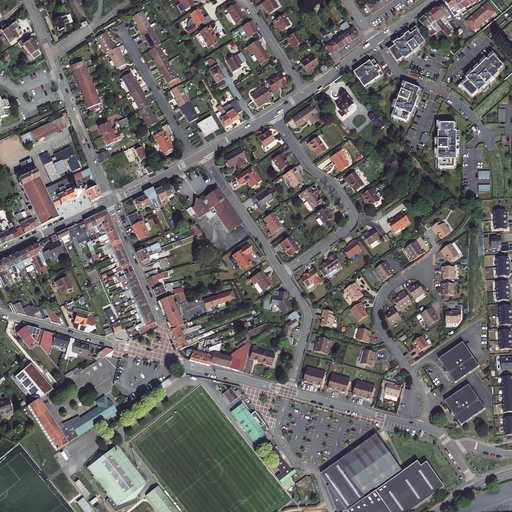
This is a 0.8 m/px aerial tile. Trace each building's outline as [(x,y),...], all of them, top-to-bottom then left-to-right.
[(177,0),(180,4),(177,5),(181,12),(184,10),(185,10),(189,8),(194,5),(190,0),(177,0)] [(265,7),(269,13),(278,8),(274,1),(275,0),(274,0),(267,0),(262,4),(264,7),(265,7)] [(371,0),(373,1),(378,9),(385,5),(381,0),(371,0)] [(453,0),(449,0),(445,3),(455,17),(458,14),(457,13),(460,11),(453,0)] [(453,0),(460,11),(465,8),(459,0),(453,0)] [(467,8),(471,5),(467,0),(459,0),(465,8),(465,9),(467,8)] [(373,1),(366,5),(372,14),(378,9),(373,1)] [(240,11),(241,11),(236,3),(226,10),(229,13),(225,15),(230,23),(233,20),(236,24),(245,19),(240,11)] [(485,5),(483,8),(491,17),(496,13),(488,3),(485,5)] [(443,6),(438,9),(447,22),(449,21),(447,19),(450,16),(443,6)] [(190,15),(192,18),(190,19),(188,22),(188,23),(187,25),(187,27),(188,29),(186,30),(189,34),(197,29),(195,26),(196,25),(197,26),(201,24),(203,27),(212,21),(208,15),(203,18),(200,13),(202,12),(199,8),(190,15)] [(441,30),(448,38),(451,34),(444,26),(448,23),(447,22),(438,9),(437,8),(429,14),(436,23),(441,30)] [(483,8),(477,13),(485,22),(491,17),(483,8)] [(137,26),(136,26),(141,34),(151,28),(142,12),(132,17),(137,26)] [(477,13),(471,17),(480,27),(485,22),(477,13)] [(276,25),(281,31),(290,26),(285,19),(286,18),(284,14),(273,21),(276,25)] [(436,33),(441,30),(436,23),(429,14),(424,18),(431,27),(436,33)] [(69,15),(54,21),(59,31),(64,29),(63,26),(72,22),(69,15)] [(471,17),(466,22),(474,32),(480,27),(471,17)] [(420,23),(422,25),(425,30),(431,37),(436,33),(431,27),(424,18),(419,21),(420,23)] [(254,24),(252,21),(242,27),(249,38),(258,32),(253,25),(254,24)] [(345,34),(350,41),(356,37),(346,22),(339,26),(340,27),(341,29),(345,34)] [(13,32),(19,28),(15,23),(9,27),(8,25),(1,30),(10,43),(17,38),(13,32)] [(212,30),(209,26),(199,32),(207,44),(207,43),(210,47),(217,42),(215,38),(216,38),(211,31),(212,30)] [(141,34),(145,41),(146,41),(151,50),(158,46),(160,45),(151,28),(141,34)] [(395,47),(389,51),(397,63),(403,59),(404,60),(405,60),(410,56),(420,49),(419,47),(425,43),(419,35),(417,31),(413,34),(410,36),(409,33),(404,37),(405,37),(403,38),(400,41),(399,42),(398,41),(393,44),(395,47)] [(289,42),(294,49),(302,43),(296,32),(286,38),(288,42),(289,42)] [(105,54),(107,53),(115,48),(111,41),(110,42),(105,33),(96,38),(105,54)] [(332,42),(337,50),(344,46),(338,38),(335,40),(330,33),(327,35),(329,37),(332,42)] [(338,38),(344,46),(350,41),(345,34),(338,38)] [(393,44),(386,48),(389,51),(395,47),(393,44),(398,41),(399,42),(400,41),(398,38),(392,43),(393,44)] [(31,41),(30,39),(28,40),(29,42),(24,46),(30,55),(31,55),(33,59),(40,55),(37,50),(38,50),(31,41)] [(261,47),(257,40),(246,47),(251,54),(253,53),(260,65),(269,59),(264,51),(263,52),(260,48),(261,47)] [(332,42),(326,47),(331,54),(337,50),(332,42)] [(151,50),(149,51),(154,60),(153,60),(157,68),(167,62),(158,46),(151,50)] [(116,69),(126,64),(121,55),(122,55),(118,47),(115,48),(107,53),(116,69)] [(9,57),(13,54),(11,52),(7,54),(1,57),(4,61),(9,58),(9,57)] [(239,65),(247,61),(241,52),(226,61),(233,72),(241,68),(239,65)] [(311,70),(310,70),(318,64),(312,56),(300,64),(307,73),(311,70)] [(467,82),(462,87),(466,91),(472,98),(478,92),(479,93),(482,91),(486,86),(489,84),(494,80),(499,74),(498,73),(504,68),(497,60),(494,57),(490,60),(489,59),(487,61),(482,65),(480,67),(475,72),(473,74),(466,80),(467,82)] [(72,66),(71,67),(74,74),(86,69),(83,62),(80,63),(79,59),(71,63),(72,66)] [(210,59),(206,62),(210,68),(211,68),(212,70),(209,71),(216,84),(222,80),(224,79),(220,71),(220,70),(219,67),(217,67),(213,60),(211,61),(210,59)] [(355,73),(354,73),(365,88),(370,84),(375,81),(381,77),(384,74),(378,66),(374,60),(371,63),(370,62),(365,66),(360,69),(355,73)] [(162,75),(167,84),(177,78),(167,62),(157,68),(161,75),(162,75)] [(76,81),(88,76),(86,69),(74,74),(75,77),(74,77),(76,81)] [(466,80),(473,74),(471,71),(467,76),(467,77),(458,85),(459,87),(458,88),(464,93),(466,91),(462,87),(467,82),(466,80)] [(127,88),(130,95),(141,89),(136,81),(135,82),(130,73),(121,78),(123,81),(120,83),(124,89),(127,88)] [(280,74),(267,83),(273,92),(282,87),(283,89),(288,85),(280,74)] [(79,88),(91,83),(88,76),(76,81),(77,85),(78,85),(79,88)] [(216,84),(219,88),(225,84),(222,80),(216,84)] [(81,95),(94,90),(91,83),(79,88),(80,90),(80,91),(81,95)] [(175,100),(179,107),(189,102),(180,85),(171,90),(176,99),(175,100)] [(411,87),(407,85),(405,89),(404,92),(402,92),(398,103),(395,109),(397,110),(394,117),(399,119),(406,122),(409,115),(410,115),(413,109),(415,103),(417,98),(416,97),(418,90),(411,87)] [(262,105),(261,104),(271,98),(263,86),(258,90),(259,91),(251,96),(258,108),(262,105)] [(130,95),(140,111),(148,106),(149,106),(144,97),(145,96),(141,89),(130,95)] [(85,102),(97,97),(94,90),(81,95),(83,99),(84,99),(85,102)] [(88,108),(90,112),(102,107),(100,104),(97,97),(85,102),(88,109),(88,108)] [(340,115),(341,117),(343,117),(348,112),(347,111),(354,106),(353,105),(354,103),(352,101),(350,101),(346,97),(342,101),(342,102),(340,103),(341,104),(337,108),(341,112),(340,113),(340,115)] [(0,125),(0,126),(0,124),(0,119),(8,116),(5,109),(9,108),(6,101),(0,103),(0,125)] [(226,115),(231,124),(238,120),(236,115),(242,112),(235,101),(222,109),(226,115)] [(179,107),(183,115),(184,114),(189,123),(198,118),(189,102),(179,107)] [(140,111),(139,112),(148,128),(158,122),(154,115),(153,115),(148,106),(140,111)] [(224,128),(231,124),(226,115),(222,109),(220,106),(216,108),(219,112),(215,115),(224,128)] [(312,124),(318,120),(312,110),(309,107),(291,119),(297,127),(308,120),(312,124)] [(211,117),(197,125),(204,136),(217,128),(211,117)] [(67,125),(63,118),(32,132),(35,140),(67,125)] [(126,118),(118,122),(121,128),(130,125),(126,118)] [(111,130),(108,123),(98,128),(102,137),(116,131),(116,129),(114,130),(114,129),(111,130)] [(445,125),(441,125),(440,129),(439,129),(439,140),(439,146),(438,150),(438,156),(438,161),(440,161),(440,168),(446,169),(455,169),(455,161),(457,161),(457,157),(457,151),(457,148),(457,142),(457,139),(457,133),(455,133),(455,125),(445,125)] [(417,131),(410,129),(407,136),(414,139),(417,131)] [(116,131),(102,137),(106,146),(121,140),(118,134),(118,135),(116,131)] [(163,131),(154,136),(164,154),(173,149),(170,143),(169,144),(164,135),(165,134),(163,131)] [(33,142),(35,140),(32,132),(29,134),(29,133),(21,137),(25,146),(33,142)] [(257,138),(264,147),(274,140),(268,132),(261,136),(260,135),(257,138)] [(430,137),(423,134),(420,142),(427,144),(430,137)] [(317,137),(307,144),(311,150),(313,149),(318,156),(326,150),(322,145),(322,144),(317,137)] [(134,147),(140,161),(146,158),(139,145),(134,147)] [(67,174),(80,168),(70,147),(53,155),(55,158),(51,160),(48,153),(43,155),(55,180),(60,178),(58,174),(65,170),(67,174)] [(124,151),(129,163),(137,159),(131,148),(124,151)] [(236,164),(239,169),(245,165),(242,160),(245,158),(239,149),(223,158),(229,168),(236,164)] [(97,155),(100,162),(110,158),(107,151),(97,155)] [(336,167),(339,172),(348,166),(344,160),(346,158),(341,151),(340,151),(338,152),(331,158),(336,166),(336,167)] [(272,160),(280,171),(289,165),(284,158),(284,157),(282,153),(272,160)] [(55,180),(43,155),(39,157),(51,182),(55,180)] [(23,171),(15,175),(29,204),(26,206),(37,228),(58,218),(53,208),(60,205),(61,206),(70,201),(79,196),(86,193),(90,202),(99,198),(100,196),(89,168),(46,189),(45,190),(30,159),(20,164),(23,171)] [(101,162),(106,176),(115,173),(116,175),(121,173),(118,165),(109,168),(107,160),(101,162)] [(440,172),(446,172),(446,169),(440,168),(440,161),(438,161),(436,161),(436,170),(440,170),(440,172)] [(248,183),(251,188),(260,181),(250,167),(235,178),(240,185),(244,181),(245,182),(246,183),(247,183),(248,183)] [(287,178),(293,188),(302,181),(298,175),(299,173),(295,167),(284,175),(287,178)] [(350,184),(355,191),(363,185),(354,172),(351,174),(344,179),(348,185),(350,184)] [(115,173),(106,177),(112,190),(121,186),(115,173)] [(166,198),(174,194),(168,184),(161,188),(166,198)] [(219,194),(220,193),(216,187),(210,191),(211,193),(208,195),(207,193),(202,197),(203,199),(200,200),(198,200),(195,202),(194,205),(195,206),(191,209),(191,207),(186,210),(191,217),(195,214),(199,219),(205,215),(210,211),(211,213),(214,214),(216,212),(217,214),(229,232),(242,223),(222,196),(221,197),(219,194)] [(309,187),(299,194),(302,199),(304,197),(312,209),(322,203),(318,197),(317,198),(313,191),(312,192),(309,187)] [(149,206),(151,209),(160,205),(154,191),(152,188),(143,192),(144,196),(149,206)] [(161,206),(162,205),(161,202),(164,200),(164,199),(166,198),(161,188),(154,191),(160,205),(161,206)] [(260,206),(260,207),(272,199),(267,191),(266,191),(264,188),(250,198),(254,205),(255,204),(257,203),(260,206)] [(370,208),(379,201),(375,195),(377,194),(373,189),(362,196),(365,201),(366,201),(367,203),(370,208)] [(133,201),(137,210),(142,207),(143,209),(149,206),(144,196),(142,197),(133,201)] [(37,228),(26,206),(22,199),(20,200),(25,211),(21,213),(30,231),(37,228)] [(21,213),(17,205),(15,207),(19,215),(15,216),(21,227),(15,230),(18,237),(30,231),(21,213)] [(327,211),(328,211),(325,207),(316,213),(323,224),(332,218),(327,211)] [(101,225),(110,221),(107,213),(103,211),(92,217),(96,226),(97,228),(98,231),(101,230),(101,225)] [(210,211),(205,215),(209,220),(217,214),(216,212),(214,214),(211,213),(210,211)] [(494,221),(506,221),(506,211),(493,212),(494,221)] [(136,213),(127,217),(131,226),(142,221),(143,220),(141,215),(138,216),(136,213)] [(268,228),(272,234),(282,227),(272,213),(263,219),(269,227),(268,228)] [(387,223),(395,233),(400,229),(401,230),(411,224),(404,213),(396,218),(396,219),(397,220),(394,221),(393,219),(387,223)] [(92,228),(96,226),(92,217),(88,219),(92,228)] [(88,236),(94,233),(92,228),(88,219),(83,221),(87,230),(86,231),(88,236)] [(18,237),(15,230),(11,223),(8,225),(7,224),(6,222),(5,221),(4,221),(1,222),(0,221),(0,228),(7,242),(18,237)] [(86,231),(87,230),(83,221),(76,225),(66,229),(70,237),(71,241),(72,242),(81,263),(86,260),(83,253),(82,254),(78,245),(85,241),(86,244),(90,242),(88,236),(86,231)] [(100,233),(104,232),(103,230),(113,226),(110,221),(101,225),(101,230),(98,231),(100,233)] [(137,234),(140,240),(149,235),(147,231),(144,224),(143,223),(142,221),(131,226),(134,233),(136,232),(137,234)] [(507,230),(506,221),(494,221),(494,231),(507,230)] [(438,235),(441,240),(451,233),(444,224),(442,225),(440,222),(431,228),(436,234),(437,234),(438,235)] [(101,235),(100,236),(100,237),(115,231),(113,226),(103,230),(104,232),(100,233),(101,235)] [(197,226),(192,228),(194,233),(195,235),(201,232),(197,226)] [(55,235),(61,247),(64,246),(65,246),(62,241),(61,238),(64,237),(65,239),(68,238),(70,237),(66,229),(55,235)] [(363,236),(369,246),(380,239),(374,230),(369,234),(368,233),(363,236)] [(103,241),(117,235),(115,231),(100,237),(99,238),(98,238),(100,242),(103,241)] [(60,253),(63,251),(61,247),(55,235),(50,237),(53,244),(51,245),(51,244),(46,246),(48,251),(42,254),(45,260),(51,257),(60,253)] [(103,241),(105,246),(118,239),(117,235),(103,241)] [(286,248),(291,256),(299,250),(290,237),(279,244),(283,250),(286,248)] [(501,237),(491,238),(491,249),(502,249),(502,252),(509,251),(509,245),(502,246),(501,237)] [(105,246),(107,250),(121,244),(118,239),(105,246)] [(344,251),(349,259),(361,251),(360,249),(356,243),(354,241),(349,245),(350,247),(348,248),(344,251)] [(406,249),(414,261),(423,254),(420,249),(419,248),(420,247),(416,242),(406,249)] [(158,243),(135,253),(138,258),(147,254),(160,248),(161,248),(158,243)] [(44,267),(42,263),(45,261),(45,260),(42,254),(37,244),(30,247),(40,268),(41,272),(43,275),(48,273),(45,267),(44,267)] [(108,255),(111,254),(122,248),(121,244),(107,250),(104,252),(105,255),(107,254),(108,255)] [(232,256),(242,270),(252,263),(246,255),(252,251),(248,244),(241,249),(242,249),(232,256)] [(445,256),(446,258),(450,263),(459,256),(451,244),(440,252),(444,257),(445,256)] [(31,264),(34,263),(37,269),(40,268),(30,247),(24,250),(31,264)] [(111,254),(113,259),(125,253),(122,248),(111,254)] [(147,254),(138,258),(142,268),(151,264),(149,259),(148,257),(157,253),(162,251),(160,248),(147,254)] [(25,268),(27,273),(33,269),(31,264),(24,250),(17,253),(25,268)] [(206,252),(208,260),(217,258),(214,253),(214,252),(209,253),(208,251),(206,252)] [(17,253),(12,255),(18,268),(19,271),(25,268),(17,253)] [(113,259),(115,263),(127,258),(125,253),(113,259)] [(13,274),(15,278),(18,276),(17,274),(15,270),(18,268),(12,255),(6,258),(13,274)] [(336,268),(337,270),(342,267),(334,255),(328,259),(329,260),(322,266),(328,274),(336,268)] [(12,279),(11,276),(13,274),(6,258),(0,261),(0,262),(6,274),(9,281),(12,279)] [(113,264),(115,269),(129,262),(127,258),(115,263),(113,264)] [(159,260),(162,268),(168,266),(166,258),(159,260)] [(497,268),(509,267),(509,258),(496,258),(497,268)] [(114,275),(116,274),(131,267),(129,262),(115,269),(112,270),(114,275)] [(384,282),(393,275),(389,270),(389,269),(390,268),(386,263),(375,270),(384,282)] [(86,272),(87,275),(89,275),(96,272),(94,267),(86,272)] [(133,271),(131,267),(116,274),(117,278),(133,271)] [(443,273),(443,279),(454,279),(454,268),(441,267),(441,271),(443,271),(443,273)] [(510,276),(509,267),(497,268),(497,277),(510,276)] [(314,283),(317,287),(323,283),(313,269),(306,274),(307,275),(301,280),(307,288),(314,283)] [(119,283),(135,276),(133,271),(117,278),(117,279),(119,283)] [(147,279),(155,276),(152,271),(145,274),(147,279)] [(257,283),(263,291),(273,285),(269,279),(268,280),(262,271),(250,279),(254,285),(257,283)] [(147,279),(152,291),(160,287),(158,281),(162,279),(163,278),(161,273),(158,274),(155,276),(147,279)] [(119,283),(121,288),(122,288),(137,281),(135,276),(119,283)] [(58,285),(62,293),(72,288),(66,277),(55,282),(57,286),(58,285)] [(122,288),(124,292),(139,285),(137,281),(122,288)] [(497,292),(509,291),(509,282),(496,282),(497,292)] [(155,297),(172,290),(170,283),(168,284),(164,285),(162,286),(160,287),(152,291),(155,297)] [(345,290),(353,302),(362,296),(359,291),(358,290),(359,289),(356,283),(345,290)] [(411,287),(407,289),(415,300),(424,293),(418,284),(413,287),(411,288),(411,287)] [(443,290),(443,296),(454,296),(454,284),(441,284),(441,288),(443,288),(443,290)] [(125,297),(129,295),(141,290),(139,285),(124,292),(123,292),(125,297)] [(129,295),(131,300),(143,294),(141,290),(129,295)] [(235,299),(233,291),(203,301),(206,309),(235,299)] [(399,296),(398,297),(393,301),(400,310),(411,302),(404,291),(399,295),(399,296)] [(510,300),(509,291),(497,292),(497,301),(510,300)] [(278,306),(279,307),(278,307),(282,313),(292,306),(288,302),(286,300),(287,294),(280,292),(279,298),(272,297),(271,301),(271,304),(272,305),(278,306)] [(131,305),(133,304),(145,299),(143,294),(131,300),(128,301),(129,305),(130,306),(131,305)] [(174,304),(170,296),(159,301),(162,309),(168,323),(178,318),(179,318),(174,306),(170,308),(169,306),(174,304)] [(134,306),(135,309),(147,303),(145,299),(133,304),(134,306)] [(271,304),(271,301),(264,299),(262,309),(271,310),(272,305),(271,304)] [(13,305),(17,313),(25,315),(22,309),(19,303),(13,305)] [(135,309),(137,314),(149,308),(147,303),(135,309)] [(350,310),(358,322),(368,316),(364,311),(363,309),(365,309),(361,303),(350,310)] [(22,309),(25,315),(35,318),(31,310),(29,306),(22,309)] [(499,316),(511,315),(511,306),(499,307),(499,316)] [(43,320),(38,310),(36,307),(31,310),(35,318),(43,320)] [(45,311),(51,322),(60,325),(52,308),(47,310),(45,311)] [(137,314),(139,318),(151,313),(149,308),(137,314)] [(390,312),(385,316),(391,325),(401,318),(394,308),(390,310),(391,311),(390,312)] [(429,327),(430,326),(437,322),(438,320),(435,316),(434,314),(435,313),(432,308),(421,315),(429,327)] [(38,310),(43,320),(46,319),(41,309),(38,310)] [(323,320),(321,325),(332,328),(333,324),(335,317),(332,316),(333,313),(329,312),(326,311),(323,310),(321,318),(323,318),(323,320)] [(287,316),(291,321),(286,325),(282,338),(292,345),(293,339),(289,338),(291,329),(298,325),(297,323),(299,322),(297,319),(299,318),(295,311),(287,316)] [(452,312),(446,312),(446,324),(458,323),(458,321),(461,321),(461,311),(454,311),(454,312),(452,312)] [(91,315),(87,316),(86,316),(77,313),(76,313),(74,322),(80,323),(80,324),(85,325),(85,324),(92,326),(95,324),(91,315)] [(139,318),(141,323),(153,317),(151,313),(139,318)] [(511,324),(511,318),(511,315),(499,316),(500,325),(511,324)] [(138,330),(140,334),(157,326),(153,317),(141,323),(137,325),(139,330),(138,330)] [(181,326),(178,318),(168,323),(167,323),(168,327),(175,324),(177,323),(179,327),(181,326)] [(110,326),(114,334),(124,329),(120,320),(117,321),(116,319),(109,322),(110,326)] [(104,330),(106,336),(112,333),(108,323),(102,326),(104,330)] [(186,330),(189,329),(186,324),(184,325),(181,326),(179,327),(170,331),(172,336),(186,330)] [(235,347),(237,350),(251,341),(265,331),(269,329),(266,324),(243,334),(247,339),(235,347)] [(24,327),(30,334),(32,335),(33,328),(26,326),(24,327)] [(172,336),(174,341),(188,335),(195,332),(199,330),(198,326),(189,329),(186,330),(172,336)] [(30,334),(24,327),(17,333),(30,349),(32,348),(30,345),(32,343),(28,337),(31,335),(30,334)] [(129,340),(133,338),(129,331),(133,329),(132,327),(125,330),(129,340)] [(360,329),(357,340),(369,344),(370,340),(369,339),(369,338),(371,332),(360,329)] [(55,334),(43,331),(40,341),(40,343),(39,346),(48,356),(52,344),(55,334)] [(500,341),(511,340),(511,331),(499,332),(500,341)] [(174,341),(176,345),(190,339),(196,337),(195,332),(188,335),(174,341)] [(70,338),(55,334),(52,344),(67,348),(70,338)] [(176,345),(179,351),(193,344),(199,342),(196,337),(190,339),(176,345)] [(429,346),(422,337),(413,343),(417,348),(417,349),(416,350),(418,354),(429,346)] [(71,357),(72,352),(87,356),(90,347),(73,342),(74,339),(70,338),(67,348),(65,355),(67,356),(71,357)] [(511,349),(511,342),(511,340),(500,341),(500,350),(511,349)] [(228,369),(242,373),(250,345),(251,341),(237,350),(226,358),(231,358),(228,369)] [(330,343),(319,341),(318,344),(318,345),(316,345),(314,351),(327,354),(330,343)] [(455,384),(480,367),(463,343),(439,359),(446,369),(448,370),(449,372),(449,373),(448,373),(455,384)] [(206,360),(204,365),(209,366),(210,364),(212,355),(215,346),(209,348),(208,351),(207,353),(207,355),(206,355),(205,360),(206,360)] [(261,363),(271,366),(274,354),(256,349),(257,348),(253,346),(249,359),(261,362),(261,363)] [(96,357),(97,360),(113,350),(106,348),(97,354),(99,355),(96,357)] [(104,357),(111,359),(113,350),(104,357)] [(190,357),(189,361),(194,362),(196,357),(195,357),(196,352),(193,351),(189,350),(186,352),(186,354),(187,356),(190,357)] [(361,364),(372,367),(373,361),(374,359),(376,360),(377,354),(365,350),(361,364)] [(228,369),(231,358),(226,358),(218,356),(212,355),(210,364),(224,368),(228,369)] [(511,357),(501,358),(502,370),(511,370),(511,357)] [(94,362),(81,371),(85,378),(99,369),(94,362)] [(43,396),(53,390),(51,387),(31,364),(15,377),(35,401),(38,400),(39,399),(43,396)] [(308,368),(304,383),(313,385),(317,370),(308,368)] [(313,385),(322,388),(326,372),(317,370),(313,385)] [(64,376),(66,378),(68,380),(74,376),(72,372),(64,376)] [(180,373),(178,374),(176,373),(155,388),(159,393),(172,385),(171,384),(179,378),(182,377),(180,373)] [(342,377),(333,374),(328,389),(337,392),(342,377)] [(337,392),(346,394),(351,379),(342,377),(337,392)] [(511,377),(502,378),(502,387),(511,386),(511,377)] [(357,381),(353,396),(362,399),(366,384),(357,381)] [(395,384),(383,381),(382,387),(386,388),(385,394),(399,398),(401,388),(396,386),(394,385),(395,384)] [(362,399),(371,401),(375,386),(366,384),(362,399)] [(461,426),(485,409),(469,385),(444,402),(452,412),(453,412),(455,414),(454,415),(454,416),(461,426)] [(511,394),(511,386),(502,387),(503,395),(511,394)] [(55,398),(53,395),(56,393),(54,389),(53,390),(43,396),(47,403),(48,402),(55,398)] [(226,398),(230,404),(241,395),(237,390),(233,393),(230,389),(224,393),(227,397),(226,398)] [(511,403),(511,394),(503,395),(503,404),(511,403)] [(39,399),(57,427),(62,424),(48,402),(47,403),(43,396),(39,399)] [(104,396),(95,402),(98,407),(99,406),(98,405),(98,403),(98,402),(99,401),(100,400),(101,399),(102,399),(104,399),(106,400),(107,401),(108,400),(104,396)] [(80,419),(78,417),(62,424),(57,427),(39,399),(38,400),(35,401),(30,405),(28,406),(56,451),(78,436),(78,435),(104,419),(104,420),(117,412),(109,399),(108,400),(107,401),(106,400),(104,399),(102,399),(101,399),(100,400),(99,401),(98,402),(98,403),(98,405),(99,406),(98,407),(96,408),(97,409),(80,419)] [(0,415),(2,415),(2,414),(12,410),(10,402),(8,403),(7,401),(3,402),(3,403),(0,404),(0,403),(0,415)] [(26,404),(23,401),(17,406),(19,409),(26,404)] [(511,412),(511,403),(503,404),(504,413),(511,412)] [(261,438),(265,435),(242,404),(237,410),(236,409),(232,414),(254,443),(259,439),(260,440),(261,439),(261,438)] [(410,511),(445,488),(427,463),(421,467),(418,462),(403,473),(383,445),(376,435),(321,475),(329,486),(327,487),(337,511),(410,511)] [(282,484),(290,477),(296,472),(294,469),(291,472),(279,456),(280,455),(276,450),(278,449),(276,447),(275,448),(271,443),(269,444),(268,443),(267,444),(267,445),(264,448),(273,461),(272,462),(281,473),(276,477),(281,484),(282,484)] [(106,494),(109,498),(106,500),(114,511),(115,511),(137,503),(138,501),(135,498),(146,483),(116,445),(99,452),(88,467),(94,476),(93,477),(96,481),(98,480),(107,493),(106,494)] [(282,484),(287,490),(295,484),(290,477),(282,484)] [(74,483),(86,498),(90,494),(79,480),(74,483)] [(155,488),(173,511),(177,511),(158,486),(155,488)] [(173,511),(155,488),(146,495),(158,511),(159,510),(160,511),(159,511),(173,511)]
